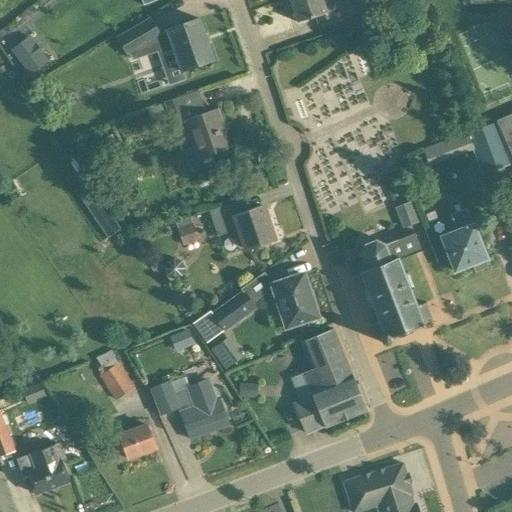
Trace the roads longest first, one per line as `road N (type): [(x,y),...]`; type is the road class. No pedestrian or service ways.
road 1 (residential): [(386,435),(237,0)]
road 2 (tertiary): [(187,511),(386,435)]
